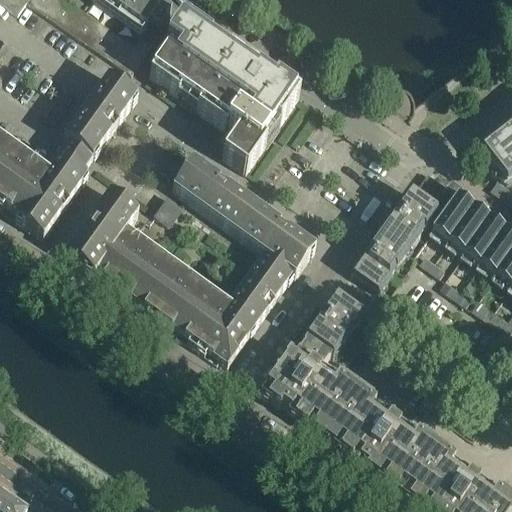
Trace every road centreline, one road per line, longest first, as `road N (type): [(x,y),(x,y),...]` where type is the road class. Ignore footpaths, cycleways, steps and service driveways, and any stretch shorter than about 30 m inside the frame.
road 1 (residential): [(229,407),(0,244)]
road 2 (residential): [(184,0),(396,149)]
road 3 (unclassified): [(338,254),(187,149),(169,120)]
road 4 (residential): [(229,407),(338,254)]
road 5 (residential): [(373,511),(229,407)]
road 6 (residential): [(407,157),(439,155),(511,103)]
